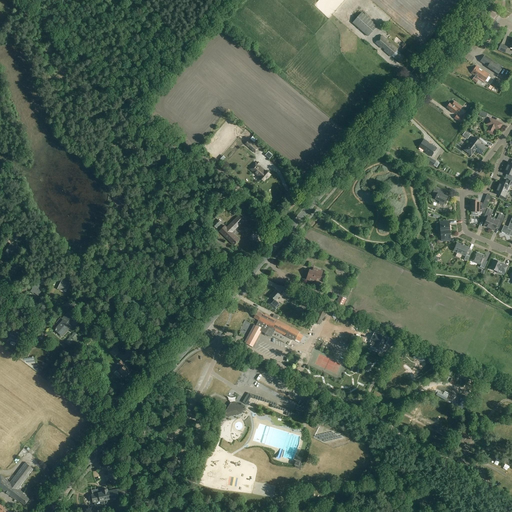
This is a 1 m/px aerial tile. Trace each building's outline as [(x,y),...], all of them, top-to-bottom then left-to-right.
[(353,23),(368,36),(377,26),(362,13),(353,23)] [(399,63),(405,57),(397,50),(398,50),(382,36),(375,43),(381,49),(382,48),(385,50),(384,51),(391,58),(392,56),(399,63)] [(500,44),(498,50),(504,53),(507,47),(500,44)] [(498,74),(503,67),(485,55),(480,62),(488,67),(487,67),(498,74)] [(483,83),(489,76),(476,66),(471,74),(475,77),(475,78),(474,77),(472,80),(477,83),(479,81),(476,79),(477,78),(483,83)] [(461,108),(454,103),(452,106),(449,104),(446,108),(449,110),(449,111),(453,114),(456,110),(458,112),(461,108)] [(454,119),(462,124),(467,117),(464,115),(461,119),(457,115),(454,119)] [(499,130),(501,124),(489,118),(486,124),(489,126),(486,131),(489,133),(493,135),(494,131),(495,128),(499,130)] [(481,154),(485,148),(480,144),(481,143),(473,137),(464,150),(471,155),(475,150),(481,154)] [(245,144),(249,148),(255,152),(258,149),(253,144),(249,140),(245,144)] [(419,147),(423,150),(426,152),(425,153),(431,157),(437,148),(431,144),(430,146),(428,144),(428,143),(424,140),(419,147)] [(429,157),(426,162),(433,166),(435,162),(429,157)] [(266,172),(256,163),(250,170),(261,179),(260,179),(264,182),(267,179),(271,175),(267,171),(266,172)] [(500,181),(497,187),(507,191),(508,187),(511,189),(511,186),(511,181),(506,179),(505,183),(500,181)] [(444,203),(447,197),(441,194),(443,190),(435,187),(432,193),(436,195),(435,199),(439,201),(438,203),(443,205),(444,203)] [(505,195),(507,191),(497,187),(495,193),(500,195),(499,198),(506,201),(508,196),(505,195)] [(471,201),(471,211),(477,211),(477,213),(481,213),(481,210),(485,210),(485,205),(481,205),(481,204),(478,204),(478,201),(471,201)] [(489,228),(493,218),(489,217),(492,211),(487,208),(483,219),(485,221),(483,226),(486,227),(489,228)] [(493,218),(489,228),(492,229),(491,230),(494,231),(496,225),(499,227),(504,215),(499,213),(496,220),(493,218)] [(235,231),(244,221),(239,216),(228,228),(226,226),(220,232),(234,246),(240,240),(234,235),(236,233),(236,232),(236,231),(235,231)] [(511,216),(508,227),(504,225),(501,231),(511,236),(511,216)] [(212,224),(217,229),(221,224),(217,219),(212,224)] [(440,231),(449,230),(449,221),(439,222),(436,222),(437,227),(440,226),(440,231)] [(441,241),(446,241),(446,237),(450,237),(449,230),(440,231),(441,241)] [(467,261),(469,256),(470,253),(467,251),(468,248),(464,246),(465,245),(461,243),(461,245),(457,243),(453,251),(466,256),(464,260),(467,261)] [(6,252),(5,254),(8,255),(8,254),(13,257),(17,250),(10,245),(6,252)] [(484,255),(476,252),(475,255),(474,255),(472,261),(481,265),(480,267),(479,266),(479,267),(484,269),(487,261),(483,260),(482,257),(483,255),(484,255)] [(505,273),(508,266),(501,263),(494,260),(490,268),(497,271),(498,270),(505,273)] [(15,268),(8,275),(10,277),(11,276),(15,280),(21,274),(18,272),(20,270),(18,269),(19,268),(17,266),(15,268)] [(322,271),(313,268),(312,271),(309,270),(306,279),(312,281),(311,283),(314,284),(315,282),(317,277),(320,278),(322,271)] [(63,279),(59,288),(58,290),(61,291),(61,289),(66,291),(70,284),(65,282),(66,280),(63,279)] [(38,295),(43,289),(39,286),(41,283),(38,281),(31,292),(33,294),(34,292),(38,295)] [(289,299),(291,295),(285,290),(282,293),(289,299)] [(280,304),(276,300),(280,295),(275,291),(270,296),(273,299),(271,302),(270,301),(268,304),(275,310),(280,304)] [(340,296),(336,304),(342,307),(346,299),(340,296)] [(320,305),(312,301),(311,303),(316,306),(315,307),(316,307),(313,313),(315,314),(318,308),(320,305)] [(328,309),(320,305),(315,316),(317,316),(314,322),(320,324),(328,309)] [(247,343),(253,347),(261,332),(272,337),(275,331),(288,337),(294,340),(297,336),(301,338),(302,339),(305,335),(299,332),(272,318),(265,315),(265,316),(257,312),(254,318),(257,319),(258,320),(258,321),(257,323),(256,325),(247,343)] [(63,337),(71,327),(67,324),(72,318),(67,314),(62,320),(64,322),(56,331),(63,337)] [(11,342),(11,341),(16,344),(20,336),(15,333),(16,332),(13,330),(8,341),(11,342)] [(375,343),(382,347),(388,335),(381,332),(380,332),(377,330),(374,337),(377,339),(375,343)] [(74,333),(66,343),(69,346),(78,336),(74,333)] [(115,357),(119,353),(114,348),(110,352),(115,357)] [(122,367),(119,371),(126,377),(132,371),(121,361),(118,363),(122,367)] [(245,398),(242,402),(243,402),(247,404),(248,405),(250,402),(249,401),(248,401),(250,398),(253,394),(248,393),(245,398)] [(264,399),(263,402),(272,404),(271,407),(271,408),(279,410),(287,412),(286,414),(286,415),(302,420),(303,420),(304,418),(305,415),(303,414),(302,414),(276,406),(277,403),(264,399)] [(468,443),(470,438),(460,433),(458,438),(461,439),(458,445),(461,447),(463,447),(464,444),(463,443),(464,441),(468,443)] [(27,460),(32,453),(25,448),(19,455),(27,460)] [(18,489),(34,469),(25,463),(10,482),(1,475),(0,475),(0,488),(20,503),(21,502),(24,505),(29,499),(22,494),(23,493),(18,489)] [(93,493),(92,493),(93,501),(94,500),(95,506),(104,504),(105,507),(107,506),(108,507),(120,504),(119,500),(119,499),(128,497),(131,510),(137,509),(135,499),(139,498),(137,491),(136,491),(135,486),(117,490),(117,487),(111,489),(111,487),(106,488),(93,491),(93,493)]
